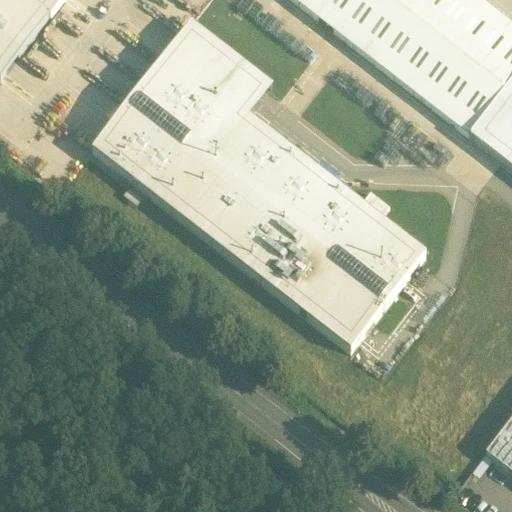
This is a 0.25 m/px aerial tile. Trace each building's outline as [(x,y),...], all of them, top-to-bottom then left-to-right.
[(0,0),(0,83),(64,0),(0,0)] [(511,82),(511,31),(472,0),(287,0),(467,140),(511,82)] [(268,103),(185,38),(92,156),(350,357),(425,261),(250,125),(268,103)] [(511,82),(467,140),(511,175),(511,82)] [(511,423),(486,458),(511,478),(511,423)]
